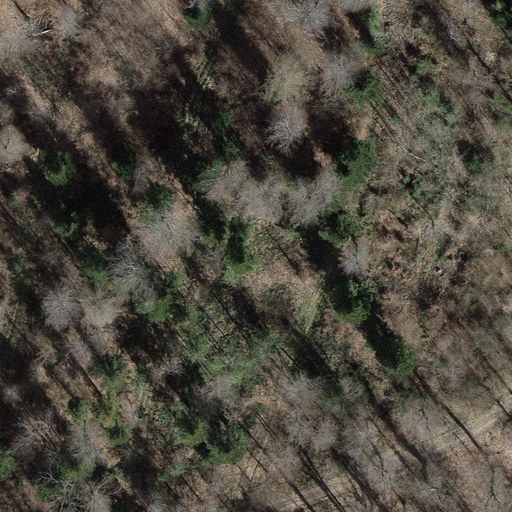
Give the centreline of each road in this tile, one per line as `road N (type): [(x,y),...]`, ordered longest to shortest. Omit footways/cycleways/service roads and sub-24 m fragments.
road 1 (track): [(271,511),(390,459)]
road 2 (track): [(511,419),(390,459)]
